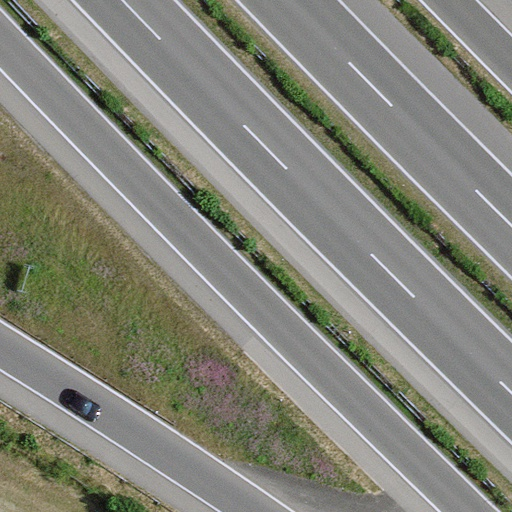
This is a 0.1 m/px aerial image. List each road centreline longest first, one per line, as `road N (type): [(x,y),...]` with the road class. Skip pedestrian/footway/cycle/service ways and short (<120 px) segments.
road 1 (motorway): [(0,40),(468,511)]
road 2 (motorway): [(121,0),(511,394)]
road 3 (motorway): [(511,223),(290,0)]
road 4 (motorway): [(0,347),(251,511)]
